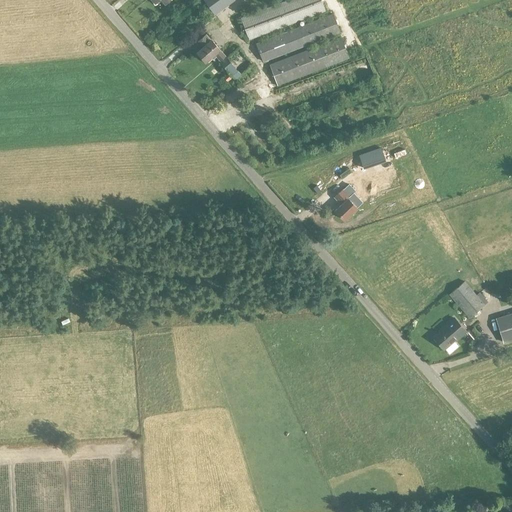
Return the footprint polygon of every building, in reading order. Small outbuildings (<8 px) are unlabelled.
[(204,0),(214,12),(230,0),(204,0)] [(249,40),(326,11),(321,0),(286,0),(241,17),(249,40)] [(263,62),(341,32),(333,13),(256,43),(263,62)] [(226,56),(212,40),(211,40),(207,35),(199,41),(204,47),(198,52),(206,62),(215,55),(220,61),(226,56)] [(278,85),(349,58),(342,37),(270,64),(278,85)] [(235,79),(254,65),(239,47),(221,63),(229,72),(224,77),(229,82),(234,78),(235,79)] [(363,169),(385,161),(381,148),(359,155),(363,169)] [(401,185),(395,167),(350,183),(351,185),(344,192),(343,191),(336,198),(342,204),(336,210),(345,220),(357,208),(352,202),(355,199),(351,195),(355,192),(361,199),(401,185)] [(465,281),(449,295),(470,319),(485,305),(465,281)] [(511,337),(511,309),(497,314),(505,339),(511,337)] [(463,334),(457,327),(460,324),(454,318),(444,328),(435,337),(444,349),(455,340),(455,341),(463,334)] [(450,367),(470,363),(468,356),(449,360),(450,367)]
